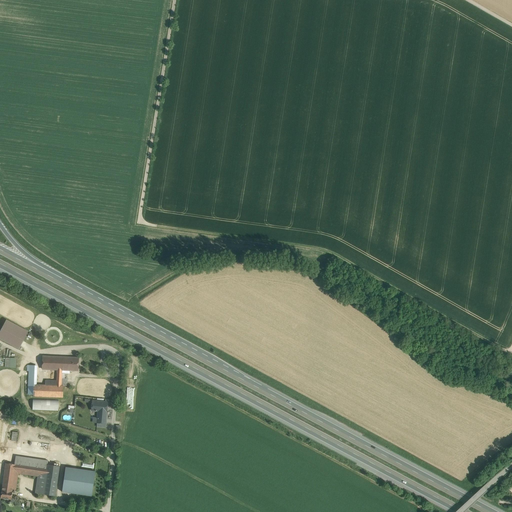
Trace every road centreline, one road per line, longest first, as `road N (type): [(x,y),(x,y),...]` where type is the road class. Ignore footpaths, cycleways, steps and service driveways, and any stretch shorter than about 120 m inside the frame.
road 1 (motorway): [(0,263),(464,511)]
road 2 (motorway): [(493,511),(33,267)]
road 3 (track): [(511,355),(329,247),(156,225)]
road 4 (track): [(0,342),(25,353),(94,345),(118,353),(107,511)]
road 5 (track): [(176,0),(139,222),(156,225)]
road 6 (track): [(116,388),(100,340),(0,292)]
